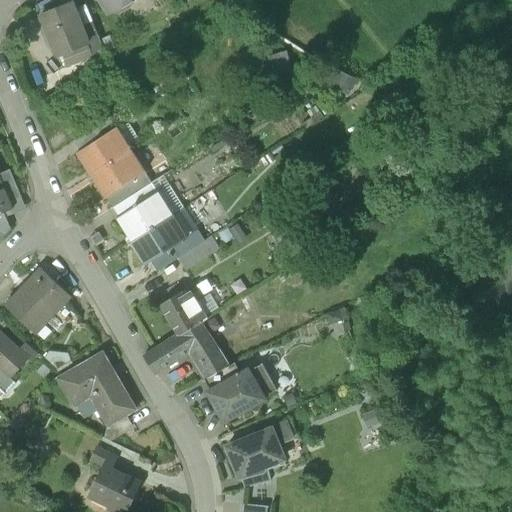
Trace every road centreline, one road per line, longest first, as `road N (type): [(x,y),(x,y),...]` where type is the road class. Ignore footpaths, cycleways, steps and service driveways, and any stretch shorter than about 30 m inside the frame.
road 1 (residential): [(204,511),(176,432),(61,213)]
road 2 (residential): [(61,213),(0,76)]
